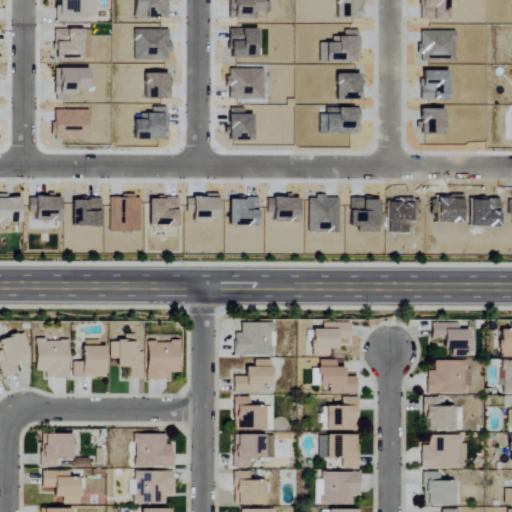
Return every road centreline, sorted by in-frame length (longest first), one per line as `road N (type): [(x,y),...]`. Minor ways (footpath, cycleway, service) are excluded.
road 1 (tertiary): [(0,285),(511,288)]
road 2 (residential): [(0,165),(511,168)]
road 3 (residential): [(203,288),(201,511)]
road 4 (residential): [(202,411),(18,411)]
road 5 (residential): [(391,168),(390,0)]
road 6 (residential): [(197,0),(197,167)]
road 7 (residential): [(23,166),(23,0)]
road 8 (residential): [(388,350),(387,511)]
